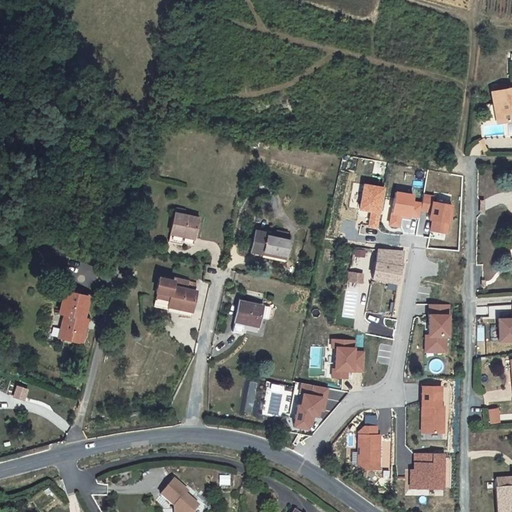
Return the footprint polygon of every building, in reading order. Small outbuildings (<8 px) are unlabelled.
[(485,105),(488,117),(492,117),(496,137),(511,133),(511,108),(510,101),(485,105)] [(492,117),(488,117),(492,138),(496,137),(492,117)] [(386,188),(365,183),(360,210),(371,212),(368,226),(378,228),(386,188)] [(417,196),(397,191),(389,226),(400,228),(402,219),(411,221),(412,217),(416,201),(417,196)] [(424,193),(422,209),(433,211),(430,233),(449,236),(454,203),(434,201),(435,195),(424,193)] [(416,201),(412,217),(419,219),(423,202),(416,201)] [(178,213),(174,233),(197,238),(201,217),(178,213)] [(287,261),(292,238),(289,238),(278,235),(258,231),(254,250),(277,255),(277,258),(287,261)] [(403,250),(378,247),(374,280),(401,285),(403,250)] [(365,274),(349,272),(348,282),(364,284),(365,274)] [(198,291),(174,286),(175,285),(176,280),(161,277),(158,291),(160,291),(173,294),(171,304),(171,305),(184,308),(183,311),(194,313),(198,291)] [(260,327),(265,305),(240,299),(235,318),(233,329),(242,331),(245,321),(250,322),(249,325),(260,327)] [(60,323),(65,302),(61,301),(56,323),(60,323)] [(63,324),(60,334),(59,339),(61,339),(59,348),(78,353),(81,341),(82,338),(79,337),(81,329),(86,307),(65,302),(60,323),(63,324)] [(451,303),(428,303),(428,334),(425,334),(425,352),(448,352),(448,337),(451,337),(451,303)] [(511,314),(508,315),(508,305),(491,305),(492,316),(498,315),(499,341),(511,340),(511,314)] [(55,338),(53,347),(59,348),(61,339),(59,339),(55,338)] [(355,339),(331,338),(331,349),(337,349),(336,369),(332,369),(332,379),(349,380),(349,373),(365,374),(366,351),(357,350),(357,347),(355,348),(355,339)] [(389,363),(391,345),(380,344),(378,362),(389,363)] [(330,388),(302,383),(300,394),(303,395),(302,404),(298,404),(294,428),(309,430),(314,424),(315,418),(321,419),(323,413),(326,413),(330,388)] [(16,384),(12,396),(26,400),(29,387),(16,384)] [(445,386),(422,386),(422,434),(445,434),(445,386)] [(490,423),(500,422),(499,407),(489,407),(490,423)] [(364,426),(358,431),(357,465),(367,471),(382,470),(381,435),(377,435),(377,426),(364,426)] [(446,454),(414,453),(414,470),(410,470),(409,489),(445,489),(446,454)] [(511,511),(511,474),(496,476),(496,511),(511,511)] [(219,475),(219,485),(230,485),(230,475),(219,475)] [(172,476),(159,491),(173,503),(173,511),(192,511),(192,508),(197,503),(183,491),(186,487),(172,476)] [(41,511),(56,503),(49,492),(34,502),(40,511),(41,511)]
